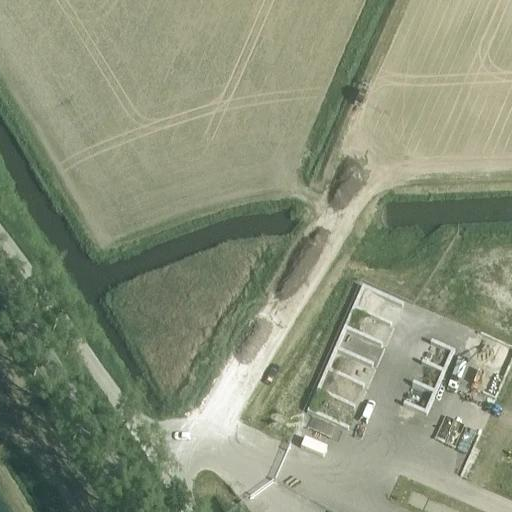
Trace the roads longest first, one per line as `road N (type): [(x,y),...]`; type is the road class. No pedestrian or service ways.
road 1 (unclassified): [(156,458),(0,238)]
road 2 (unclassified): [(139,511),(0,283)]
road 3 (unclassified): [(375,511),(237,454),(202,447),(156,458)]
